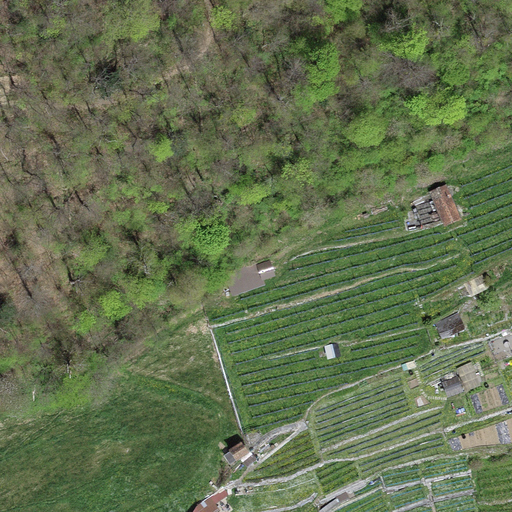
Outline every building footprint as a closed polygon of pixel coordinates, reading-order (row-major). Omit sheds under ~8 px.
[(435,202),(445,226),(459,220),(449,196),(435,202)] [(259,267),(263,280),(273,276),(269,264),(259,267)] [(232,296),(265,285),(263,280),(259,267),(258,265),(225,276),(232,296)] [(471,299),(490,289),(483,275),(464,285),(471,299)] [(444,338),(457,333),(456,330),(462,327),(459,320),(440,329),(444,338)] [(466,393),(481,387),(472,363),(457,369),(460,378),(466,392),(466,393)] [(443,384),(449,398),(466,392),(460,378),(443,384)] [(236,461),(247,454),(240,445),(230,452),(236,461)] [(220,501),(226,497),(221,490),(215,494),(220,501)] [(215,494),(209,498),(214,505),(220,501),(215,494)] [(335,501),(338,507),(349,501),(345,495),(335,501)] [(209,498),(198,508),(195,511),(216,511),(218,511),(214,505),(209,498)]
